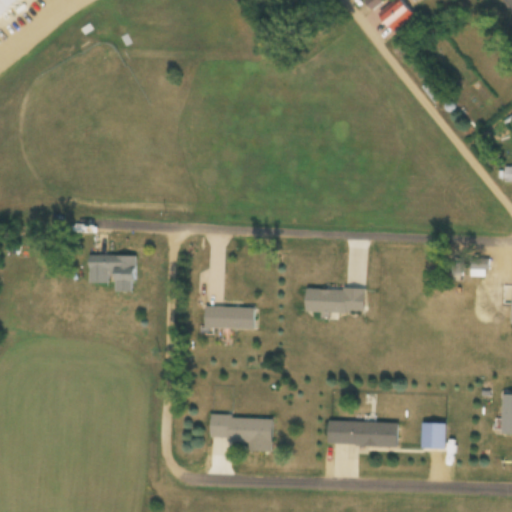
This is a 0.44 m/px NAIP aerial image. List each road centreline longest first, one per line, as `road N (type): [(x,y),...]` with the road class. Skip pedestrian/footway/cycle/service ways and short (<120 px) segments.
road 1 (residential): [(511,245),(81,225)]
road 2 (residential): [(166,425),(165,456),(183,482),(511,493)]
road 3 (residential): [(340,0),(511,210)]
road 4 (residential): [(198,230),(181,209),(85,202),(34,173),(21,142),(33,90)]
road 5 (residential): [(166,425),(173,229)]
road 6 (residential): [(33,90),(112,0)]
